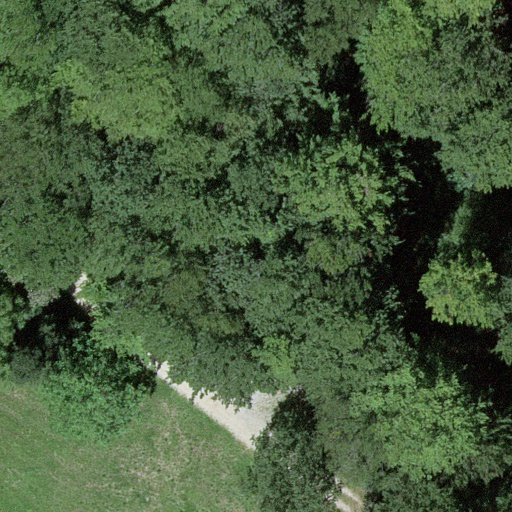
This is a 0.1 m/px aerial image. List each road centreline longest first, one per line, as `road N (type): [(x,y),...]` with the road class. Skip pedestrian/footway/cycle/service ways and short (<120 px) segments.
road 1 (track): [(199,388),(511,411)]
road 2 (track): [(0,174),(75,287),(199,388)]
road 3 (track): [(199,388),(361,511)]
